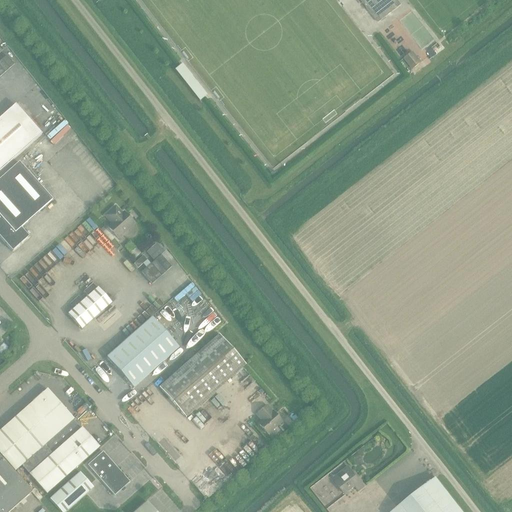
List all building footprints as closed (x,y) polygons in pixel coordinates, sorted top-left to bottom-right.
[(360,0),(378,23),(400,5),(395,0),(360,0)] [(432,48),(428,51),(433,57),(437,54),(432,48)] [(413,51),(404,58),(412,69),(421,62),(413,51)] [(0,118),(0,171),(42,135),(15,105),(0,118)] [(52,200),(19,163),(0,179),(0,238),(12,252),(28,237),(20,228),(52,200)] [(115,207),(105,216),(106,217),(106,216),(113,223),(108,228),(120,241),(118,238),(134,224),(124,213),(122,215),(115,207)] [(152,284),(171,268),(161,256),(164,253),(156,244),(147,252),(154,261),(141,273),(152,284)] [(141,253),(136,248),(130,253),(135,259),(141,253)] [(142,256),(133,264),(138,269),(146,261),(142,256)] [(68,315),(81,330),(111,304),(98,288),(68,315)] [(178,348),(151,318),(106,358),(133,389),(178,348)] [(159,388),(185,418),(246,365),(219,335),(159,388)] [(0,455),(15,472),(22,466),(44,446),(52,455),(81,429),(73,421),(74,420),(47,390),(0,431),(0,455)] [(259,425),(267,435),(282,422),(273,412),(272,413),(266,406),(256,415),(262,422),(259,425)] [(291,416),(291,419),(295,423),(299,420),(294,414),(291,416)] [(46,495),(99,448),(82,428),(81,429),(52,455),(44,446),(22,466),(30,474),(29,475),(46,495)] [(103,452),(87,466),(114,496),(130,483),(103,452)] [(0,511),(9,511),(32,493),(0,457),(0,511)] [(337,483),(336,484),(345,495),(355,487),(358,492),(364,487),(348,467),(333,478),(337,483)] [(80,473),(50,500),(60,511),(65,511),(93,488),(80,473)] [(461,511),(436,479),(393,511),(461,511)] [(135,511),(153,511),(145,503),(135,511)]
